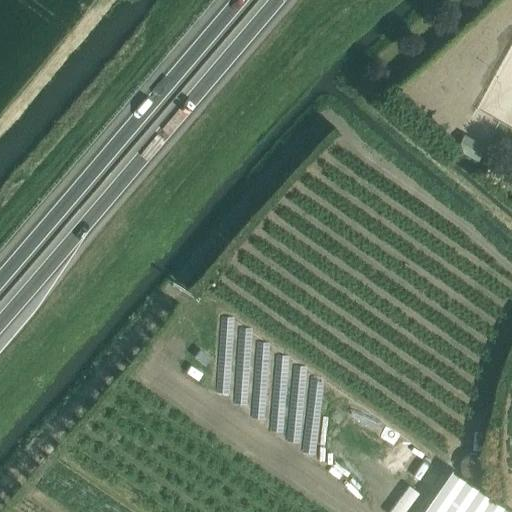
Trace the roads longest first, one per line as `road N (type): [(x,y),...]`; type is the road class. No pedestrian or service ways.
road 1 (trunk): [(0,316),(272,0)]
road 2 (trunk): [(234,0),(0,274)]
